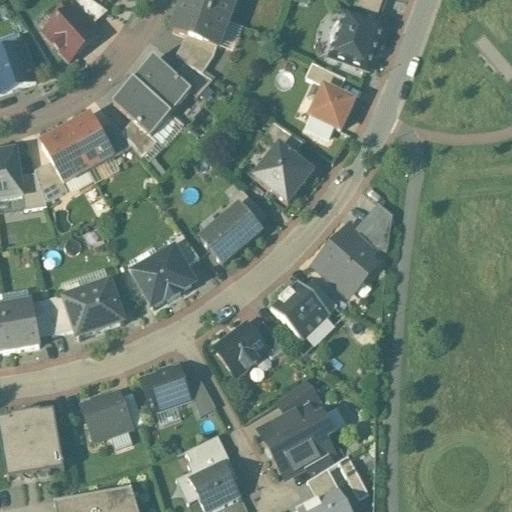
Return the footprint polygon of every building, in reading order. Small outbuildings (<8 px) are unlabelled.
[(108,16),(83,0),(73,0),(68,5),(70,8),(72,7),(92,30),(108,16)] [(186,0),(183,9),(228,25),(237,0),(186,0)] [(387,0),(352,0),(346,16),(378,27),(387,0)] [(92,30),(72,7),(70,8),(54,23),(58,26),(45,38),(69,65),(99,38),(92,30)] [(228,25),(183,9),(173,35),(186,40),(217,51),(218,51),(228,25)] [(346,16),(341,29),(338,27),(334,32),(332,36),(331,41),(331,47),(334,49),(330,61),(369,75),(385,30),(378,27),(346,16)] [(0,48),(24,45),(23,37),(0,40),(0,48)] [(217,51),(186,40),(182,51),(175,61),(185,67),(202,79),(213,62),(217,51)] [(23,49),(0,56),(0,98),(36,86),(23,49)] [(173,80),(154,62),(134,85),(172,119),(191,98),(192,97),(173,80)] [(202,79),(185,67),(173,80),(192,97),(191,98),(197,103),(212,85),(202,79)] [(345,84),(312,69),(305,84),(325,93),(338,99),(345,84)] [(172,119),(134,85),(113,108),(132,125),(151,142),(152,141),(172,119)] [(338,99),(325,93),(311,122),(340,135),(353,106),(338,99)] [(91,121),(66,135),(88,174),(113,160),(91,121)] [(151,142),(132,125),(121,138),(142,163),(157,146),(152,141),(151,142)] [(303,148),(273,128),(265,140),(279,152),(280,151),(293,161),(303,148)] [(88,174),(66,135),(42,149),(51,166),(63,188),(88,174)] [(279,152),(255,182),(287,209),(313,177),(293,161),(280,151),(279,152)] [(13,157),(0,158),(0,203),(20,200),(20,201),(22,201),(22,200),(19,181),(15,158),(15,156),(13,157)] [(63,188),(51,166),(35,175),(35,178),(45,207),(67,195),(63,188)] [(35,178),(19,181),(22,200),(22,201),(24,215),(46,211),(45,207),(35,178)] [(267,221),(241,195),(229,205),(236,213),(240,210),(256,230),(267,221)] [(236,213),(200,244),(222,269),(261,236),(256,230),(240,210),(236,213)] [(393,221),(378,210),(355,236),(376,255),(387,257),(393,221)] [(350,232),(316,271),(343,296),(354,295),(375,271),(367,264),(376,255),(355,236),(350,232)] [(199,263),(180,237),(168,246),(173,255),(174,255),(185,273),(199,263)] [(173,255),(133,279),(152,312),(166,304),(167,305),(181,297),(180,296),(193,288),(185,273),(174,255),(173,255)] [(65,288),(68,296),(94,288),(91,279),(65,288)] [(337,310),(312,285),(304,293),(329,319),(337,310)] [(304,293),(298,287),(270,313),(303,347),(330,320),(329,319),(304,293)] [(66,303),(65,304),(75,335),(78,342),(123,326),(110,288),(66,303)] [(0,309),(30,304),(29,295),(0,299),(0,309)] [(65,300),(44,305),(52,340),(75,335),(65,304),(66,303),(65,300)] [(32,308),(4,313),(12,356),(40,351),(32,308)] [(4,313),(0,313),(0,358),(12,356),(4,313)] [(284,354),(263,327),(251,336),(267,358),(271,363),(284,354)] [(245,329),(215,352),(236,381),(267,358),(251,336),(245,329)] [(179,372),(141,386),(152,416),(189,403),(179,372)] [(200,385),(189,389),(196,409),(209,401),(200,385)] [(304,386),(276,408),(286,422),(307,410),(308,412),(318,404),(304,386)] [(119,397),(81,411),(93,446),(132,433),(119,397)] [(209,401),(196,409),(200,420),(215,412),(209,401)] [(286,422),(261,436),(268,449),(266,450),(276,468),(278,467),(286,481),(305,470),(326,459),(332,456),(325,442),(332,438),(322,420),(315,424),(308,412),(307,410),(286,422)] [(41,415),(9,421),(9,423),(0,424),(0,447),(6,485),(64,475),(54,415),(41,417),(41,415)] [(219,469),(224,466),(233,485),(238,483),(218,442),(200,450),(205,461),(213,457),(219,469)] [(186,457),(191,468),(205,461),(200,450),(186,457)] [(202,511),(219,511),(241,501),(233,485),(224,466),(219,469),(213,457),(205,461),(191,468),(187,470),(191,477),(193,482),(189,484),(199,504),(202,511)] [(326,459),(305,470),(313,483),(327,474),(333,470),(326,459)] [(359,482),(347,461),(338,467),(349,488),(359,482)] [(313,483),(307,487),(317,505),(338,493),(327,474),(313,483)] [(193,482),(191,477),(176,485),(188,509),(199,504),(189,484),(193,482)] [(317,505),(304,511),(348,511),(338,493),(317,505)] [(136,511),(131,494),(54,508),(54,511),(136,511)]
